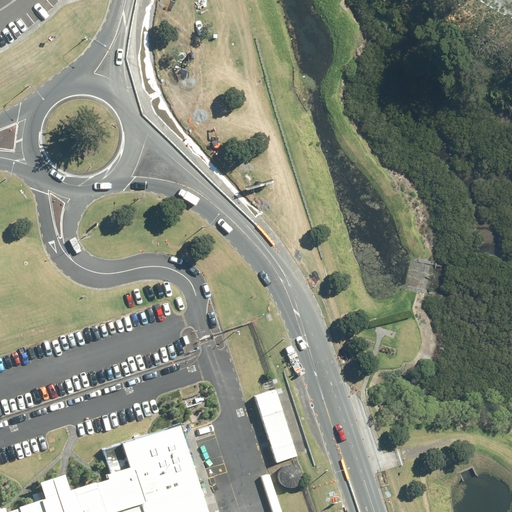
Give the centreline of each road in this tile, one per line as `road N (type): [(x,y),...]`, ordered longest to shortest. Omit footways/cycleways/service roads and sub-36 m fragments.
road 1 (primary): [(311,339),(252,251),(205,205),(159,184),(106,186)]
road 2 (tertiary): [(139,0),(159,103),(262,225)]
road 3 (primary): [(311,339),(369,511)]
road 4 (primary): [(134,111),(262,225)]
road 5 (primary): [(262,225),(294,274),(311,339)]
